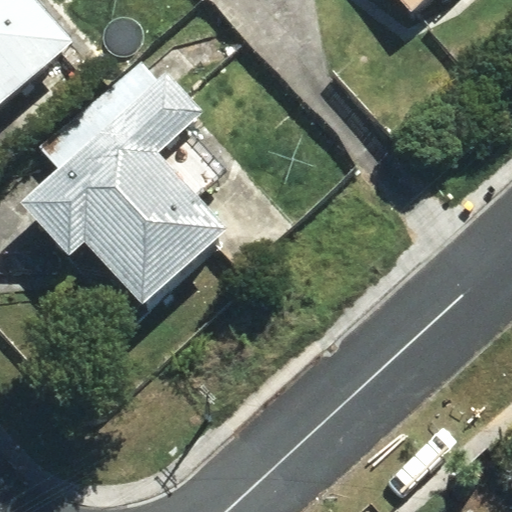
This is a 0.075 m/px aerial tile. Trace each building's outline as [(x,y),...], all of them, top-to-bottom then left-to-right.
[(0,0),(0,121),(80,53),(33,0),(0,0)] [(399,0),(419,21),(443,0),(399,0)] [(351,35),(383,71),(409,48),(377,12),(351,35)] [(378,93),(401,119),(425,97),(402,71),(378,93)] [(92,254),(153,319),(236,242),(165,164),(210,123),(172,84),(30,214),(77,266),(92,254)] [(485,486),(504,505),(511,498),(511,479),(503,470),(485,486)]
